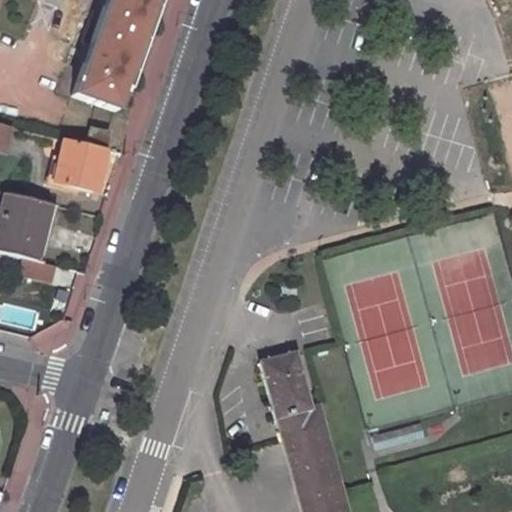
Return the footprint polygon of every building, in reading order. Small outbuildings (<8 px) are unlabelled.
[(103,8),(88,54),(85,53),(80,66),(83,67),(71,100),(115,115),(156,0),(103,0),(101,7),(103,8)] [(0,155),(2,156),(9,132),(0,129),(0,155)] [(105,136),(87,132),(83,150),(100,154),(105,136)] [(62,145),(52,186),(92,196),(102,154),(100,154),(83,150),(62,145)] [(55,208),(4,195),(0,210),(0,256),(41,266),(55,208)] [(270,419),(303,410),(288,355),(255,364),(270,419)] [(346,511),(315,406),(303,410),(270,419),(277,445),(296,511),(346,511)]
